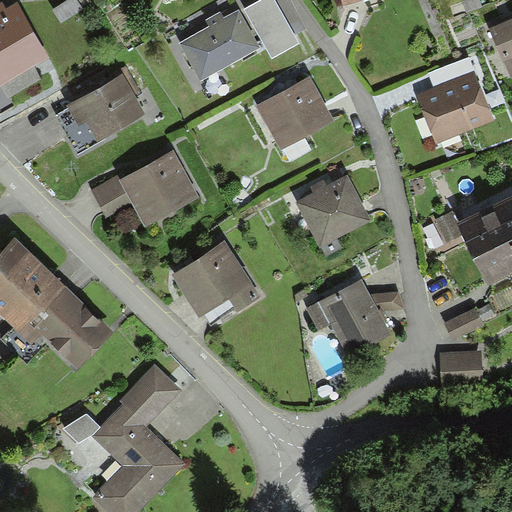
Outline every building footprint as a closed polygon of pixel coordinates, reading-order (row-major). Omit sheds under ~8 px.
[(274,0),(260,0),(244,9),(273,58),(299,43),(274,0)] [(480,0),(467,0),(464,1),(468,12),(483,7),(480,0)] [(35,67),(50,58),(18,2),(6,9),(2,2),(0,3),(0,87),(1,87),(35,67)] [(179,43),(201,81),(261,47),(239,9),(224,18),(209,26),(179,43)] [(209,26),(224,18),(221,12),(206,20),(209,26)] [(450,20),(462,50),(480,43),(467,13),(450,20)] [(505,61),(511,78),(511,19),(489,29),(503,62),(505,61)] [(434,89),(476,73),(469,56),(428,72),(434,89)] [(106,78),(109,81),(122,74),(135,95),(141,92),(126,66),(106,78)] [(42,79),(35,67),(1,87),(8,99),(42,79)] [(418,96),(437,144),(495,121),(476,73),(434,89),(418,96)] [(109,81),(66,105),(79,127),(87,122),(98,141),(146,114),(135,95),(122,74),(109,81)] [(281,150),(335,121),(310,76),(256,106),(281,150)] [(199,198),(174,150),(120,180),(132,203),(145,227),(199,198)] [(295,202),(319,247),(371,220),(347,174),(327,185),(314,192),(295,202)] [(106,217),(132,203),(120,180),(117,175),(91,190),(106,217)] [(314,192),(327,185),(323,180),(311,187),(314,192)] [(463,235),(488,287),(511,275),(511,196),(457,223),(463,235)] [(451,212),(436,219),(447,242),(463,235),(457,223),(451,212)] [(0,314),(17,331),(63,283),(16,238),(0,254),(0,314)] [(225,241),(172,275),(200,318),(229,299),(237,312),(261,297),(225,241)] [(331,325),(347,356),(391,334),(380,313),(370,293),(362,279),(307,308),(318,331),(331,325)] [(63,283),(17,331),(33,346),(44,336),(78,369),(114,332),(63,283)] [(399,291),(370,293),(380,313),(405,309),(399,291)] [(445,323),(453,340),(484,325),(475,308),(445,323)] [(441,390),(482,388),(481,350),(440,352),(441,390)] [(183,390),(155,364),(119,402),(122,405),(101,427),(92,436),(123,466),(93,497),(108,511),(140,511),(186,464),(147,427),(183,390)] [(92,436),(101,427),(87,414),(63,429),(79,443),(92,436)]
